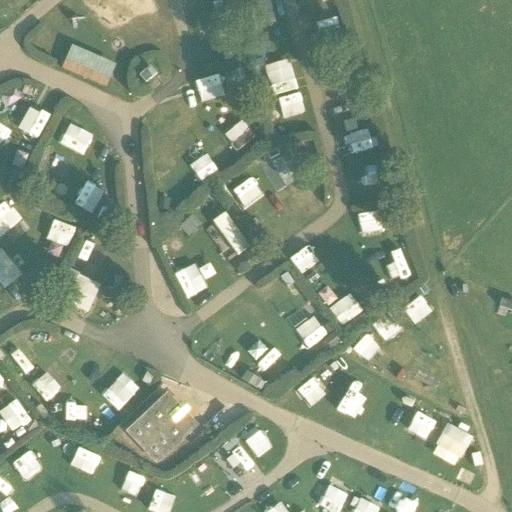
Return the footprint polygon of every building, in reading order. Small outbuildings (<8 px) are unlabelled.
[(282,31),(259,35),(262,54),(285,50),(282,31)] [(105,86),(115,64),(69,44),(60,67),(105,86)] [(289,58),(265,65),(273,95),(298,88),(289,58)] [(146,83),(157,75),(150,67),(140,76),(146,83)] [(200,102),(224,95),(218,74),(194,80),(200,102)] [(289,115),(305,109),(299,91),(282,96),(289,115)] [(18,126),(37,136),(48,116),(29,106),(18,126)] [(66,112),(55,137),(75,146),(86,121),(66,112)] [(236,153),(253,139),(240,122),(222,136),(236,153)] [(346,133),(349,152),(371,149),(368,129),(346,133)] [(305,144),(280,152),(282,160),(307,152),(305,144)] [(202,182),(218,171),(206,153),(190,164),(202,182)] [(4,179),(15,182),(13,187),(18,189),(23,175),(7,170),(4,179)] [(53,172),(47,191),(66,196),(71,178),(53,172)] [(232,192),(246,207),(262,192),(249,177),(232,192)] [(98,217),(108,198),(88,188),(79,207),(98,217)] [(0,237),(21,220),(6,201),(0,205),(0,237)] [(224,211),(211,220),(236,256),(249,246),(224,211)] [(179,228),(189,238),(202,226),(192,216),(179,228)] [(43,235),(63,244),(71,227),(51,217),(43,235)] [(0,283),(3,289),(22,275),(4,249),(0,252),(0,283)] [(186,298),(207,288),(194,263),(174,273),(186,298)] [(100,285),(77,276),(65,304),(88,314),(100,285)] [(411,323),(432,313),(423,295),(402,305),(411,323)] [(294,328),(307,347),(326,335),(313,315),(294,328)] [(390,343),(403,327),(391,318),(378,334),(390,343)] [(331,324),(324,329),(330,336),(337,331),(331,324)] [(340,344),(334,335),(324,341),(331,350),(340,344)] [(363,336),(352,352),(376,367),(386,351),(363,336)] [(18,351),(12,356),(25,375),(32,370),(18,351)] [(415,356),(408,375),(435,384),(442,366),(415,356)] [(59,367),(31,382),(41,401),(69,385),(59,367)] [(101,396),(118,411),(139,388),(122,372),(101,396)] [(254,389),(260,380),(246,372),(241,381),(254,389)] [(296,388),(309,407),(326,394),(312,376),(296,388)] [(183,407),(171,395),(129,434),(160,466),(203,427),(191,415),(193,412),(185,404),(183,407)] [(95,418),(94,398),(74,399),(75,419),(95,418)] [(0,415),(12,434),(31,422),(17,400),(0,411),(0,415)] [(425,439),(435,421),(416,411),(407,429),(425,439)] [(444,423),(433,453),(460,463),(471,432),(444,423)] [(228,471),(244,456),(230,441),(214,456),(228,471)] [(91,473),(98,454),(77,447),(70,465),(91,473)] [(11,462),(24,480),(41,467),(29,450),(11,462)] [(199,496),(220,486),(210,466),(190,475),(199,496)] [(127,491),(143,495),(147,475),(132,472),(127,491)] [(336,511),(337,511),(348,482),(329,475),(318,506),(336,511)] [(0,505),(5,511),(9,511),(20,504),(0,477),(0,505)] [(165,485),(162,493),(186,503),(190,494),(165,485)] [(355,511),(377,511),(381,505),(363,496),(355,511)] [(287,511),(280,501),(263,511),(287,511)]
